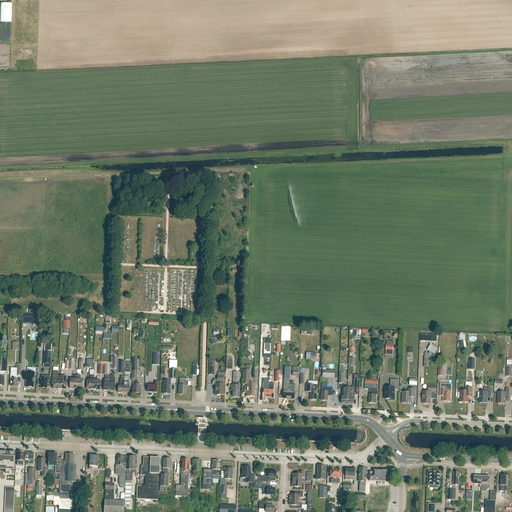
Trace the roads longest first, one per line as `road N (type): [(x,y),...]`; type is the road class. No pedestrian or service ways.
road 1 (unclassified): [(283,456),(81,447)]
road 2 (tertiary): [(202,410),(0,401)]
road 3 (tertiary): [(355,418),(202,410)]
road 4 (unclassified): [(511,425),(412,420),(385,437)]
